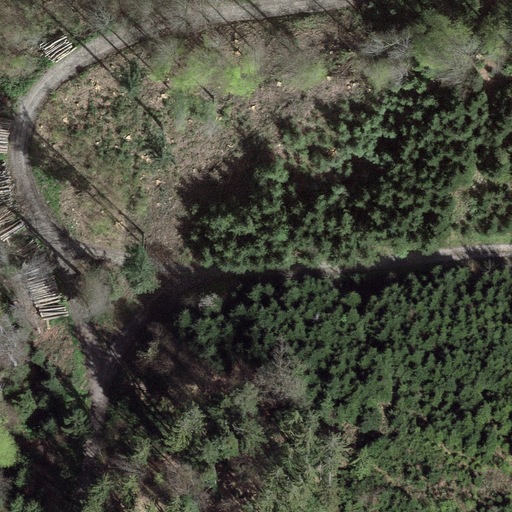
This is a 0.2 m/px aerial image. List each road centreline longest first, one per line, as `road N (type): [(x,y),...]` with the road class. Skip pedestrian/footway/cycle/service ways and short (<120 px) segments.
road 1 (track): [(76,511),(126,331),(151,299),(189,274),(511,252)]
road 2 (track): [(41,230),(189,274)]
